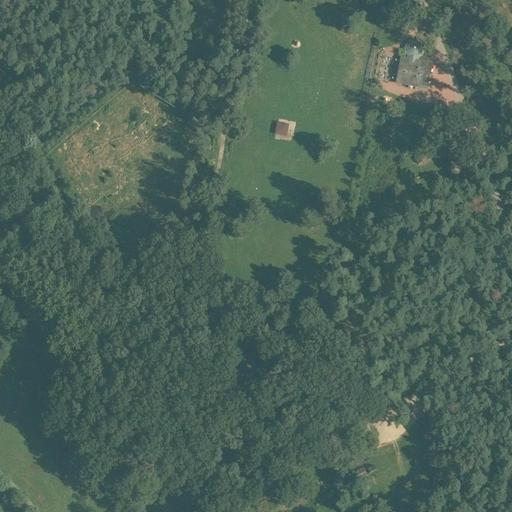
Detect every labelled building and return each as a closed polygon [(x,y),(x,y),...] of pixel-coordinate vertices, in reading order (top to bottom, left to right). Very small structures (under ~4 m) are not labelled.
[(431,72),(416,70),(416,65),(419,64),(420,63),(421,62),(423,61),(423,60),(424,58),(424,57),(424,55),(424,53),(424,51),(423,50),(422,48),(420,47),(418,46),(416,45),(414,45),(412,45),(409,46),(407,48),(406,50),(405,52),(404,55),(405,58),(406,60),(407,62),(409,63),(408,68),(402,67),(400,78),(398,89),(427,95),(429,84),(431,72)] [(199,126),(191,123),(187,129),(201,137),(205,129),(199,126)] [(290,128),(278,125),(276,137),(287,140),(290,128)] [(427,160),(422,162),(426,171),(431,169),(427,160)] [(511,329),(503,335),(507,341),(511,337),(511,329)] [(496,339),(486,345),(489,351),(500,345),(496,339)] [(480,349),(469,356),(472,361),(483,355),(480,349)] [(461,361),(450,367),(454,372),(464,366),(461,361)] [(497,372),(487,378),(493,386),(503,381),(497,372)] [(474,385),(464,391),(470,399),(480,394),(474,385)] [(209,450),(200,457),(206,465),(215,458),(209,450)]
